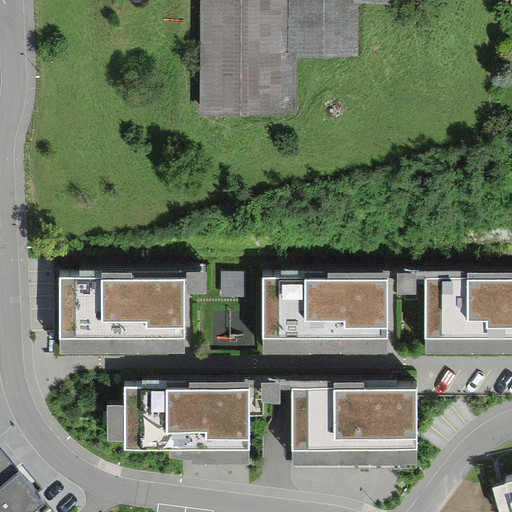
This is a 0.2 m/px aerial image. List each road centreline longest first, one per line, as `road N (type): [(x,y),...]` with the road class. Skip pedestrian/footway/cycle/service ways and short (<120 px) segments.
road 1 (residential): [(0,176),(13,374),(22,401),(63,460),(109,488)]
road 2 (residential): [(109,488),(271,511)]
road 3 (residential): [(0,2),(13,77),(0,139)]
road 4 (residential): [(424,511),(463,453),(511,421)]
